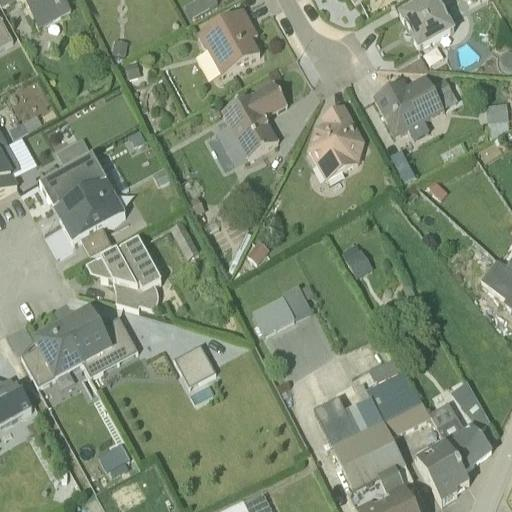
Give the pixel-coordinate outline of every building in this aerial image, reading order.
[(0,0),(0,8),(0,9),(16,0),(21,0),(37,29),(70,11),(63,0),(0,0)] [(197,0),(188,5),(193,14),(218,0),(197,0)] [(426,0),(397,16),(417,53),(454,33),(435,0),(426,0)] [(257,37),(242,11),(195,37),(203,51),(205,50),(220,78),(259,56),(250,41),(257,37)] [(0,48),(11,42),(0,21),(0,48)] [(126,42),(113,40),(111,54),(123,56),(126,42)] [(123,66),(127,81),(139,78),(135,63),(123,66)] [(372,101),(393,142),(443,115),(442,114),(456,106),(443,82),(429,89),(424,80),(406,89),(403,84),(372,101)] [(263,121),(286,108),(274,86),(272,86),(220,115),(228,129),(215,136),(232,168),(245,161),(246,161),(277,144),(263,121)] [(492,135),(511,133),(507,105),(488,108),(492,135)] [(364,146),(343,108),(319,121),(321,127),(313,131),(307,152),(324,185),(358,167),(364,146)] [(84,138),(58,152),(62,160),(89,147),(84,138)] [(0,196),(15,188),(10,178),(18,173),(18,169),(6,147),(0,150),(0,196)] [(90,159),(39,188),(60,227),(125,190),(114,171),(101,178),(90,159)] [(162,171),(151,177),(157,188),(168,182),(162,171)] [(124,218),(112,198),(60,227),(72,247),(79,243),(89,261),(110,249),(100,231),(124,218)] [(183,207),(191,220),(203,213),(196,200),(183,207)] [(184,225),(175,230),(191,260),(201,255),(184,225)] [(137,243),(85,272),(88,279),(96,275),(100,282),(99,283),(113,287),(114,294),(119,295),(115,308),(137,314),(138,310),(139,310),(154,315),(157,304),(156,297),(153,289),(160,285),(137,243)] [(355,279),(372,272),(362,245),(345,252),(355,279)] [(511,277),(495,265),(480,285),(505,304),(502,308),(511,315),(511,277)] [(266,341),(315,317),(302,290),(253,314),(266,341)] [(84,316),(60,329),(89,381),(136,355),(118,321),(98,332),(90,317),(84,316)] [(80,367),(60,329),(34,343),(37,350),(20,360),(37,390),(80,367)] [(203,348),(177,359),(189,389),(216,377),(203,348)] [(376,369),(355,380),(359,387),(380,377),(376,369)] [(365,394),(390,443),(430,424),(401,376),(365,394)] [(0,429),(30,414),(22,397),(20,397),(16,390),(14,391),(9,382),(0,387),(0,429)] [(466,386),(450,397),(479,435),(489,428),(466,386)] [(353,498),(346,502),(351,511),(412,511),(402,492),(412,488),(405,473),(361,388),(354,391),(369,426),(352,434),(336,403),(312,416),(353,498)] [(455,422),(436,434),(462,478),(490,456),(470,431),(463,435),(455,422)] [(123,446),(100,459),(109,474),(132,461),(123,446)] [(443,447),(431,454),(425,453),(412,461),(440,509),(456,500),(454,497),(468,489),(443,447)] [(130,507),(148,498),(137,478),(120,487),(130,507)] [(268,511),(262,497),(242,506),(245,511),(268,511)]
